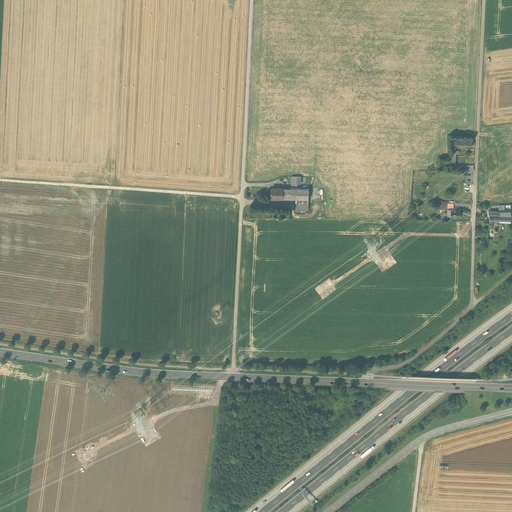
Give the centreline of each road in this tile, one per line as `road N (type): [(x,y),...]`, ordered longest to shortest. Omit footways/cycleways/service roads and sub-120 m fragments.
road 1 (track): [(232,377),(251,0)]
road 2 (secondary): [(344,381),(171,375),(0,352)]
road 3 (motorway): [(511,312),(258,511)]
road 4 (motorway): [(289,511),(511,335)]
road 5 (track): [(241,198),(0,180)]
road 6 (unclassified): [(511,411),(419,439),(328,511)]
road 7 (secondary): [(344,381),(511,388)]
